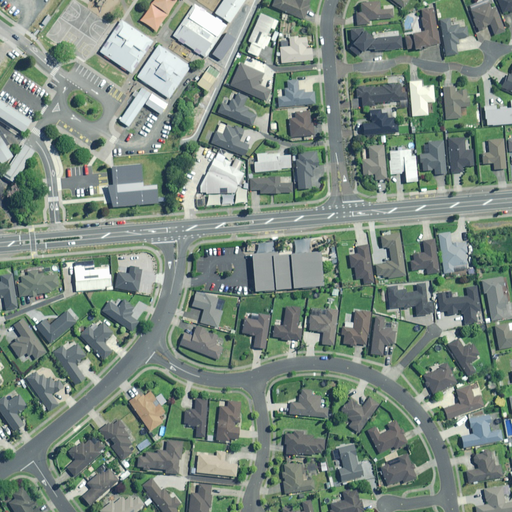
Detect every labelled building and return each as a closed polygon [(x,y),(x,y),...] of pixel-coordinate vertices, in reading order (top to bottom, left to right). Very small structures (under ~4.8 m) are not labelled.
[(245,0),(223,0),(213,15),(229,25),(245,0)] [(310,0),(274,0),(272,6),(303,20),(309,7),(307,6),(310,0)] [(511,0),(498,0),(503,13),(509,11),(510,14),(511,12),(511,0)] [(380,10),(380,2),(361,3),(361,12),(356,13),(357,25),(369,24),(369,20),(393,18),(393,9),(380,10)] [(491,9),(489,3),(470,10),(478,32),(485,29),(484,27),(490,24),(494,36),(505,32),(496,7),(491,9)] [(227,27),(194,5),(173,37),(205,59),(227,27)] [(440,44),(433,9),(420,11),(424,32),(405,35),(407,49),(414,48),(414,51),(430,48),(430,46),(440,44)] [(278,21),(260,14),(248,42),(251,43),(247,52),(258,57),(262,48),(265,50),(271,38),(267,36),(270,28),(274,30),(278,21)] [(451,26),(450,18),(440,20),(446,56),(458,54),(456,45),(459,45),(458,39),(468,37),(466,27),(459,28),(458,25),(451,26)] [(132,76),(155,42),(122,20),(99,54),(132,76)] [(374,50),(374,52),(401,50),(400,36),(372,38),(363,31),(363,29),(350,30),(351,41),(353,43),(348,49),(358,57),(361,53),(362,53),(364,50),(374,50)] [(298,38),(298,37),(289,37),(289,40),(280,40),(281,63),(313,61),(312,49),(308,49),(307,38),(298,38)] [(49,49),(41,43),(37,50),(44,55),(49,49)] [(189,66),(156,44),(132,79),(165,101),(189,66)] [(222,67),(215,62),(212,66),(219,72),(222,67)] [(264,74),(240,63),(230,86),(265,102),(270,90),(259,85),(264,74)] [(207,91),(220,72),(210,65),(197,84),(207,91)] [(511,69),(507,80),(506,79),(502,87),(511,91),(511,69)] [(388,77),(388,85),(356,87),(357,97),(362,97),(362,108),(374,107),(374,103),(400,101),(400,109),(407,108),(407,93),(401,93),(401,86),(406,86),(406,76),(388,77)] [(299,90),(298,80),(287,81),(288,88),(284,89),(285,97),(278,97),(279,106),(316,104),(315,92),(304,93),(304,90),(299,90)] [(422,87),(421,81),(410,82),(412,116),(428,115),(427,102),(435,102),(434,86),(422,87)] [(151,93),(142,86),(119,120),(129,126),(151,93)] [(463,86),(444,88),(446,119),(461,118),(461,107),(470,106),(469,96),(467,96),(467,89),(464,89),(463,86)] [(247,97),(237,93),(234,100),(232,99),(229,106),(222,103),(218,112),(251,126),(256,115),(248,112),(249,109),(243,107),(247,97)] [(163,107),(148,97),(140,108),(155,118),(163,107)] [(0,100),(0,115),(24,131),(31,121),(0,100)] [(484,106),(485,119),(486,119),(487,126),(511,123),(511,100),(510,101),(511,108),(506,109),(506,107),(499,107),(499,109),(496,109),(496,106),(484,106)] [(393,118),(392,112),(387,113),(382,113),(382,110),(369,111),(370,123),(363,124),(364,136),(398,133),(397,124),(395,124),(395,118),(393,118)] [(310,123),(309,111),(294,112),(295,118),(289,119),(291,138),(314,136),(313,123),(310,123)] [(234,129),(220,123),(217,132),(215,132),(211,143),(245,156),(250,145),(240,142),(244,131),(235,127),(234,129)] [(0,136),(0,162),(12,155),(0,136)] [(466,150),(465,138),(448,139),(451,174),(463,173),(462,167),(473,166),(472,150),(466,150)] [(507,168),(504,138),(488,140),(489,153),(482,154),(483,164),(493,163),(494,170),(507,168)] [(447,173),(443,141),(428,143),(429,154),(420,155),(422,171),(434,170),(435,175),(447,173)] [(387,179),(385,145),(369,146),(370,159),(362,160),(363,175),(375,175),(375,180),(387,179)] [(391,175),(401,174),(401,172),(405,171),(405,173),(406,182),(418,181),(416,156),(411,156),(411,150),(390,152),(391,161),(389,161),(391,175)] [(298,153),(299,160),(295,161),(298,189),(311,188),(310,178),(313,178),(312,170),(315,170),(315,167),(319,166),(317,151),(298,153)] [(279,156),(279,153),(257,155),(258,162),(254,163),(255,172),(281,170),(281,168),(291,168),(290,156),(279,156)] [(243,175),(215,159),(199,187),(199,192),(205,192),(205,194),(233,194),(243,175)] [(107,185),(113,208),(158,203),(156,183),(144,185),(143,163),(111,165),(112,184),(107,185)] [(291,177),(250,178),(250,191),(260,190),(260,194),(293,192),(293,183),(291,183),(291,177)] [(383,279),(382,278),(388,277),(388,279),(405,277),(400,232),(390,234),(390,235),(381,236),(382,248),(389,247),(391,262),(376,264),(377,280),(383,279)] [(466,242),(465,242),(452,244),(450,233),(438,234),(444,273),(453,272),(453,267),(467,265),(465,254),(467,254),(466,242)] [(439,273),(435,240),(423,241),(425,253),(413,255),(414,261),(411,261),(412,271),(426,269),(427,275),(439,273)] [(374,283),(369,245),(357,247),(358,254),(349,255),(351,268),(355,267),(356,279),(363,278),(364,285),(374,283)] [(253,254),(257,291),(324,285),(321,251),(279,255),(279,252),(253,254)] [(76,292),(105,290),(105,287),(106,287),(106,290),(112,290),(111,275),(109,275),(109,268),(106,268),(106,264),(101,265),(101,267),(92,268),(92,267),(85,267),(85,266),(74,267),(76,292)] [(138,268),(130,266),(129,268),(118,267),(115,288),(138,292),(139,282),(150,283),(152,272),(138,269),(138,268)] [(54,271),(47,272),(47,269),(27,271),(27,276),(21,277),(21,283),(17,284),(19,296),(28,295),(28,297),(36,296),(36,294),(51,293),(51,288),(58,287),(57,275),(54,275),(54,271)] [(18,308),(12,274),(0,276),(1,283),(0,282),(0,297),(4,297),(6,310),(18,308)] [(504,287),(502,277),(482,281),(484,294),(487,293),(492,321),(504,318),(502,309),(508,308),(506,295),(504,295),(502,287),(504,287)] [(389,309),(403,308),(403,309),(411,309),(411,307),(415,307),(416,316),(434,314),(433,302),(427,303),(425,284),(416,285),(417,291),(406,292),(406,290),(398,291),(397,286),(388,287),(389,309)] [(480,312),(477,287),(467,288),(468,296),(452,298),(451,292),(438,294),(440,312),(447,311),(448,316),(463,314),(465,324),(477,323),(476,312),(480,312)] [(204,297),(196,294),(192,306),(204,310),(200,323),(218,328),(222,311),(220,311),(223,300),(205,295),(204,297)] [(100,307),(104,309),(102,311),(131,332),(138,322),(129,315),(135,307),(124,300),(119,308),(109,301),(107,304),(104,302),(100,307)] [(301,308),(286,306),(284,321),(275,320),(273,338),(300,342),(302,329),(298,328),(301,308)] [(75,309),(70,313),(67,311),(50,325),(45,319),(36,327),(50,345),(77,323),(74,319),(80,315),(75,309)] [(338,311),(326,309),(325,317),(311,316),(309,330),(323,332),(321,344),(334,346),(338,311)] [(344,335),(343,344),(349,345),(349,346),(354,347),(354,344),(365,346),(371,313),(355,311),(352,328),(343,327),(342,335),(344,335)] [(270,315),(259,314),(258,317),(252,316),(251,319),(244,318),(242,334),(256,335),(254,348),(266,349),(270,315)] [(384,318),(376,317),(371,354),(382,356),(384,345),(393,346),(395,332),(391,331),(391,329),(383,328),(384,318)] [(35,336),(24,319),(14,326),(22,337),(10,345),(19,358),(26,353),(29,357),(32,355),(36,360),(47,353),(35,335),(35,336)] [(113,334),(101,320),(96,324),(94,322),(80,335),(103,360),(112,352),(104,343),(113,334)] [(499,350),(511,347),(511,329),(510,330),(509,324),(495,327),(499,350)] [(206,330),(196,326),(192,336),(184,332),(179,345),(217,360),(222,348),(216,345),(219,337),(205,332),(206,330)] [(465,349),(459,339),(448,345),(469,377),(476,373),(470,364),(479,359),(477,356),(479,354),(472,344),(465,349)] [(86,358),(77,344),(66,352),(63,346),(53,353),(76,385),(85,379),(76,365),(86,358)] [(453,373),(448,363),(439,367),(439,369),(424,376),(432,395),(455,384),(451,374),(453,373)] [(39,377),(36,372),(26,379),(49,412),(58,405),(52,396),(64,387),(59,380),(54,383),(50,377),(46,380),(43,375),(39,377)] [(456,385),(457,389),(456,389),(460,403),(444,409),(448,420),(484,407),(480,395),(474,397),(469,385),(463,387),(462,383),(456,385)] [(312,391),(301,390),(299,403),(290,403),(289,414),(328,418),(329,409),(320,408),(321,396),(311,395),(312,391)] [(156,399),(150,391),(141,398),(139,395),(129,402),(150,431),(162,423),(158,417),(165,412),(159,404),(155,407),(152,402),(156,399)] [(27,408),(19,395),(8,403),(4,397),(0,399),(0,410),(14,432),(24,425),(17,415),(27,408)] [(379,404),(370,397),(363,406),(359,406),(350,399),(341,411),(353,420),(349,427),(358,433),(379,404)] [(184,424),(188,424),(188,427),(196,428),(195,437),(204,437),(208,400),(196,399),(194,410),(185,409),(184,424)] [(241,403),(227,401),(227,407),(220,406),(216,440),(228,442),(229,438),(238,440),(240,428),(234,427),(234,423),(239,423),(241,403)] [(491,423),(490,415),(469,419),(472,435),(461,437),(464,448),(503,440),(501,430),(490,432),(488,424),(491,423)] [(98,430),(106,441),(110,438),(114,445),(111,447),(121,462),(133,453),(129,448),(133,445),(128,439),(130,438),(124,430),(126,428),(119,418),(111,424),(110,422),(98,430)] [(407,444),(396,421),(388,425),(390,430),(380,435),(376,427),(368,431),(379,455),(394,447),(395,450),(407,444)] [(302,432),(293,432),(293,434),(285,434),(285,445),(286,445),(285,454),(297,455),(297,453),(315,455),(315,453),(324,454),(325,440),(315,439),(315,437),(302,436),(302,432)] [(66,452),(74,461),(66,468),(74,477),(106,451),(98,442),(95,444),(90,439),(84,444),(83,442),(77,447),(75,445),(66,452)] [(179,474),(180,467),(178,467),(179,461),(181,461),(183,442),(167,440),(166,451),(157,451),(157,453),(146,452),(146,457),(138,457),(137,467),(143,468),(143,470),(149,471),(149,469),(165,470),(165,473),(179,474)] [(357,456),(355,445),(339,448),(343,467),(339,468),(342,482),(364,477),(361,465),(358,465),(356,456),(357,456)] [(494,460),(492,461),(490,451),(488,450),(484,451),(482,453),(482,454),(475,456),(473,458),(474,463),(477,465),(477,468),(475,468),(475,470),(466,472),(468,483),(473,482),(473,485),(478,484),(478,481),(502,477),(500,466),(495,467),(494,460)] [(225,452),(217,451),(217,456),(198,455),(197,473),(237,477),(238,465),(224,463),(225,452)] [(412,464),(408,454),(388,462),(389,464),(380,468),(388,487),(402,481),(403,484),(417,479),(413,469),(415,469),(413,463),(412,464)] [(331,465),(326,466),(326,462),(320,463),(322,471),(327,470),(327,472),(332,471),(331,465)] [(282,473),(282,479),(284,478),(284,482),(283,482),(284,493),(315,489),(314,480),(304,482),(301,464),(284,466),(284,472),(282,473)] [(119,480),(109,469),(105,473),(103,471),(87,484),(92,489),(82,497),(89,505),(119,480)] [(127,470),(119,476),(123,480),(130,475),(127,470)] [(161,491),(152,478),(142,486),(162,511),(178,511),(177,510),(182,506),(172,493),(169,495),(164,489),(161,491)] [(212,496),(210,495),(211,486),(199,484),(198,494),(191,494),(189,511),(208,511),(209,511),(211,511),(212,496)] [(511,511),(511,502),(505,503),(503,486),(484,489),(486,505),(476,507),(476,511),(511,511)] [(40,511),(38,507),(36,508),(22,487),(12,494),(15,499),(8,503),(14,511),(40,511)] [(362,501),(360,501),(359,501),(356,489),(342,492),(344,501),(330,504),(332,510),(330,510),(329,511),(362,511),(363,511),(364,511),(362,501)] [(133,501),(129,497),(125,501),(122,497),(114,505),(112,502),(100,511),(135,511),(144,505),(138,498),(133,501)] [(313,511),(311,500),(302,502),(304,511),(303,511),(293,511),(292,506),(282,509),(282,511),(313,511)]
